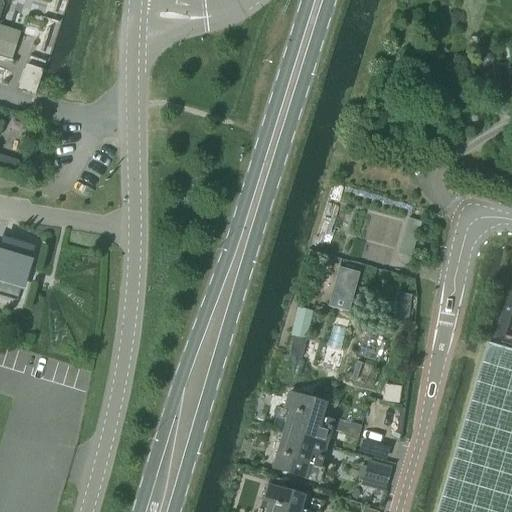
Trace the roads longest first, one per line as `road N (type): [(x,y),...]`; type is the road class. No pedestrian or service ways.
road 1 (primary): [(305,0),(146,511)]
road 2 (primary): [(173,511),(329,0)]
road 3 (unclassified): [(85,511),(128,322),(133,11)]
road 4 (unclassified): [(511,230),(481,221),(395,511)]
road 5 (unknown): [(135,234),(0,203)]
road 6 (unknown): [(132,122),(0,93)]
